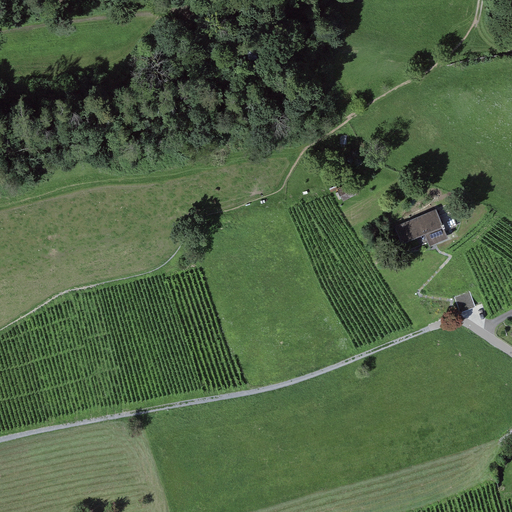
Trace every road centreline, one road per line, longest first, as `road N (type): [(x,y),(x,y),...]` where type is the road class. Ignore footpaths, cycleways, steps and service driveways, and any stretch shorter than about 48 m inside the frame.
road 1 (track): [(459,319),(300,380),(0,442)]
road 2 (track): [(0,329),(54,297),(165,269),(183,239)]
